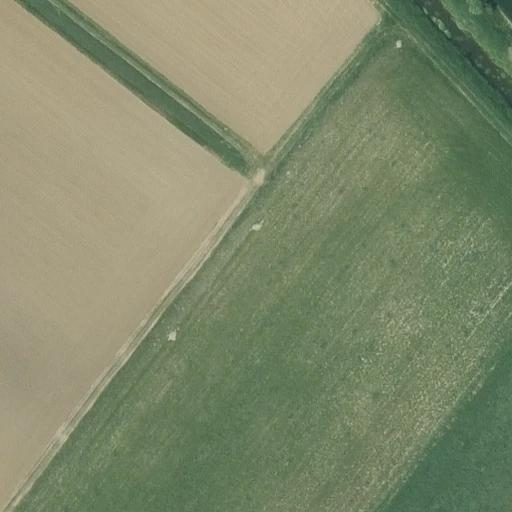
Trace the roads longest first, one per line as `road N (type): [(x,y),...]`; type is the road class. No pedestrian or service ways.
road 1 (track): [(32,511),(400,18)]
road 2 (track): [(278,189),(39,0)]
road 3 (track): [(400,18),(511,136)]
